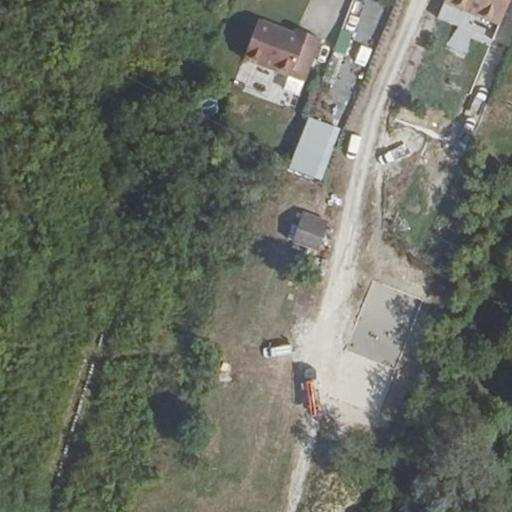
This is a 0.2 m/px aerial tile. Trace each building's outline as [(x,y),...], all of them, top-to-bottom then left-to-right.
[(468,0),(503,14),(508,0),(468,0)] [(257,18),(245,56),(303,77),(304,77),(320,32),(305,27),(302,34),(292,30),(257,18)] [(302,34),(305,27),(294,23),(292,30),(302,34)] [(325,180),(339,126),(306,118),(292,171),(325,180)] [(408,226),(415,202),(404,199),(397,222),(408,226)] [(323,248),(326,222),(300,219),(297,245),(323,248)] [(397,251),(388,272),(404,278),(436,291),(442,275),(410,263),(412,257),(397,251)] [(401,286),(433,299),(436,291),(404,278),(401,286)] [(433,324),(415,317),(407,339),(423,346),(433,324)]
